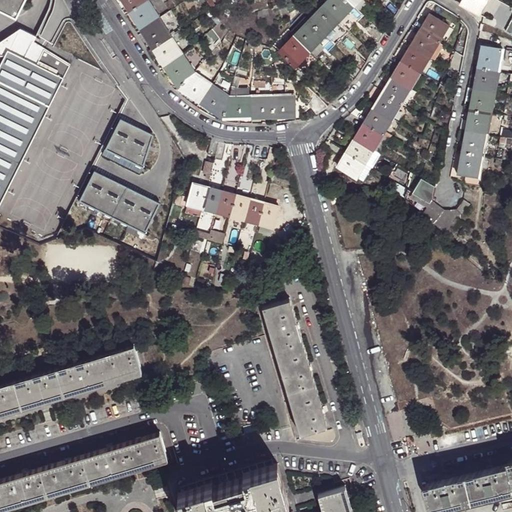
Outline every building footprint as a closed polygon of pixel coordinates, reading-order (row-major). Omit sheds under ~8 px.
[(0,0),(0,13),(17,21),(27,0),(0,0)] [(293,94),(249,96),(232,96),(230,96),(195,72),(147,0),(122,0),(178,86),(223,118),(294,114),(293,94)] [(327,0),(309,19),(294,34),(279,50),(294,65),(357,0),(327,0)] [(463,0),(461,5),(480,16),(488,0),(463,0)] [(280,3),(285,16),(290,14),(285,1),(280,3)] [(385,7),(395,16),(398,10),(390,1),(384,6),(385,7)] [(390,23),(395,16),(385,7),(380,13),(390,23)] [(355,177),(356,175),(364,162),(373,149),(384,131),(428,58),(437,44),(448,26),(430,14),(336,166),(355,177)] [(291,31),(294,34),(309,19),(306,16),(291,31)] [(377,43),(383,34),(371,23),(365,30),(377,43)] [(247,48),(251,49),(256,39),(252,38),(247,48)] [(9,51),(44,54),(16,39),(0,47),(0,57),(6,57),(9,51)] [(442,47),(437,44),(428,58),(434,61),(442,47)] [(213,51),(218,57),(225,52),(220,45),(213,51)] [(471,110),(459,173),(466,175),(479,177),(481,164),(500,66),(511,67),(511,52),(483,46),(475,88),(475,89),(471,110)] [(0,209),(3,205),(17,176),(31,147),(40,131),(55,100),(69,73),(71,68),(45,52),(44,54),(9,51),(6,57),(0,57),(0,209)] [(360,70),(366,62),(355,53),(350,61),(360,70)] [(212,66),(217,70),(220,65),(216,61),(212,66)] [(355,78),(360,70),(350,61),(345,68),(355,78)] [(469,87),(475,88),(477,74),(472,73),(469,87)] [(235,75),(232,88),(238,88),(240,80),(240,77),(235,75)] [(232,96),(249,96),(249,88),(238,88),(232,88),(232,96)] [(471,110),(475,89),(466,88),(462,108),(471,110)] [(315,100),(323,110),(333,102),(323,90),(315,100)] [(155,135),(121,120),(107,151),(146,168),(155,135)] [(511,143),(511,130),(509,130),(507,137),(505,137),(503,148),(511,150),(511,143)] [(384,131),(373,149),(380,153),(391,135),(384,131)] [(226,143),(211,140),(208,154),(223,156),(226,143)] [(267,155),(270,147),(255,146),(252,157),(267,155)] [(364,162),(372,167),(380,153),(373,149),(364,162)] [(210,175),(213,163),(205,162),(203,174),(210,175)] [(364,162),(356,175),(364,180),(372,167),(364,162)] [(481,164),(479,177),(487,178),(489,166),(481,164)] [(163,204),(97,173),(82,203),(149,235),(163,204)] [(478,185),(479,177),(466,175),(464,182),(478,185)] [(422,210),(443,233),(459,214),(454,209),(443,209),(431,200),(432,198),(434,186),(421,179),(413,193),(396,181),(391,189),(422,210)] [(192,182),(187,203),(202,207),(260,223),(272,227),(277,207),(192,182)] [(329,195),(332,204),(339,201),(336,192),(329,195)] [(461,201),(454,209),(459,214),(467,205),(461,201)] [(202,207),(187,203),(186,208),(201,212),(202,207)] [(269,236),(272,227),(260,223),(258,232),(269,236)] [(284,241),(295,231),(288,225),(278,235),(284,241)] [(193,234),(208,240),(209,235),(195,230),(193,234)] [(209,240),(221,244),(223,235),(210,231),(209,235),(208,240),(209,240)] [(273,343),(300,335),(288,298),(262,305),(273,343)] [(300,335),(273,343),(284,381),(311,373),(300,335)] [(101,355),(108,382),(141,372),(134,345),(101,355)] [(67,364),(75,391),(108,382),(101,355),(67,364)] [(34,374),(42,401),(75,391),(67,364),(34,374)] [(296,418),(323,410),(311,373),(284,381),(296,418)] [(1,383),(9,410),(42,401),(34,374),(1,383)] [(0,383),(0,412),(9,410),(1,383),(0,383)] [(323,410),(296,418),(300,432),(327,424),(323,410)] [(168,459),(159,431),(120,443),(129,470),(168,459)] [(129,470),(120,443),(81,455),(90,482),(129,470)] [(90,482),(81,455),(42,467),(50,494),(90,482)] [(272,459),(263,461),(243,467),(211,477),(181,486),(182,490),(212,481),(213,485),(244,475),(243,472),(274,463),(272,459)] [(244,475),(255,511),(289,501),(279,469),(277,462),(274,463),(243,472),(244,475)] [(470,473),(476,500),(511,491),(511,463),(470,473)] [(50,494),(42,467),(2,478),(11,506),(50,494)] [(476,500),(470,473),(428,483),(435,510),(476,500)] [(253,511),(255,511),(244,475),(213,485),(221,511),(253,511)] [(0,508),(11,506),(2,478),(0,479),(0,508)] [(221,511),(213,485),(212,481),(182,490),(177,492),(183,511),(221,511)] [(322,511),(346,511),(351,511),(344,486),(317,494),(322,511)]
